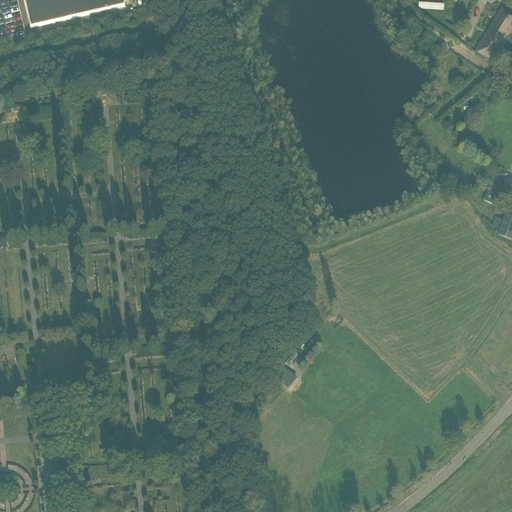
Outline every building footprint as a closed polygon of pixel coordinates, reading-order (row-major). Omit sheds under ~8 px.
[(124,7),(122,0),(23,0),(30,29),(124,7)] [(511,27),(511,13),(510,12),(502,7),(476,51),(492,61),(511,27)] [(501,184),(492,181),(482,201),(492,205),(501,184)] [(511,198),(498,229),(496,235),(511,241),(511,198)] [(298,379),(283,367),(274,378),(282,384),(289,390),(293,384),(298,379)]
